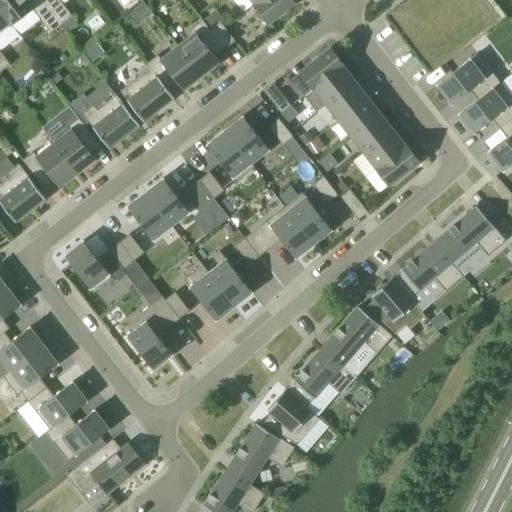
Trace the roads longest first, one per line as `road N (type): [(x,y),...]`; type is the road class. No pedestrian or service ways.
road 1 (residential): [(340,10),(37,251),(38,280),(157,430)]
road 2 (residential): [(340,10),(442,143),(450,169),(157,430)]
